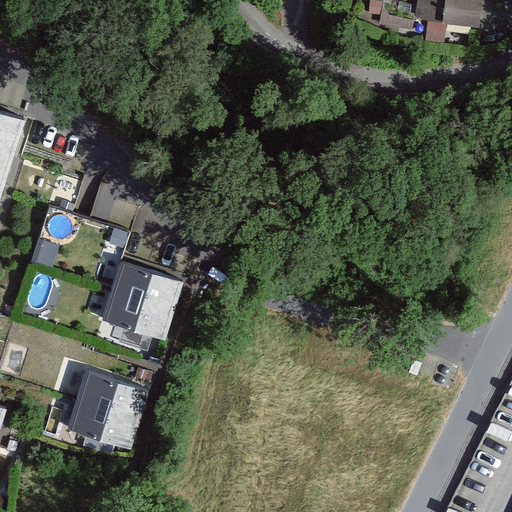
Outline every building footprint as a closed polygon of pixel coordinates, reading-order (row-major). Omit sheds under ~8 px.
[(480,0),(416,0),(414,17),(478,24),(480,0)] [(0,198),(25,119),(0,111),(0,198)] [(179,284),(123,267),(107,319),(163,336),(179,284)] [(147,392),(91,374),(73,427),(130,445),(147,392)] [(0,434),(9,409),(0,406),(0,434)]
